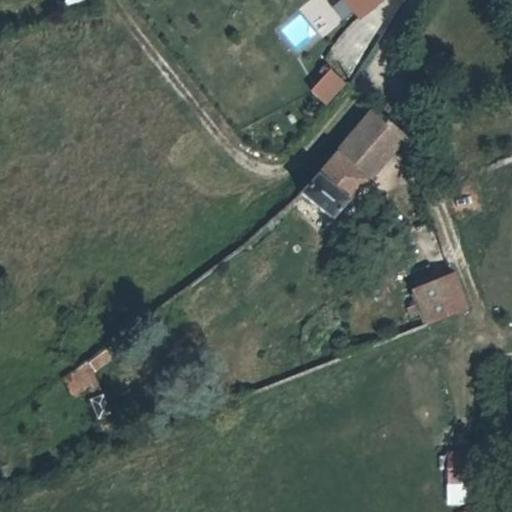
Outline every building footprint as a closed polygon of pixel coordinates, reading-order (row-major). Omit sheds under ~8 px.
[(347,0),(361,13),(376,0),(347,0)] [(344,66),(376,36),(359,18),(327,47),(344,66)] [(327,66),(307,89),(325,105),(345,81),(327,66)] [(336,156),(301,194),(331,219),(369,179),(362,173),(399,131),(405,136),(403,127),(394,119),(390,124),(374,110),(336,156)] [(362,173),(369,179),(405,136),(399,131),(362,173)] [(428,326),(466,311),(453,274),(414,290),(419,303),(407,308),(411,317),(423,312),(428,326)] [(110,345),(88,361),(94,369),(116,353),(110,345)] [(84,386),(95,381),(87,361),(77,369),(84,386)] [(73,398),(87,393),(84,386),(77,369),(65,378),(73,398)] [(95,381),(84,386),(87,393),(90,401),(111,450),(122,445),(95,381)]
